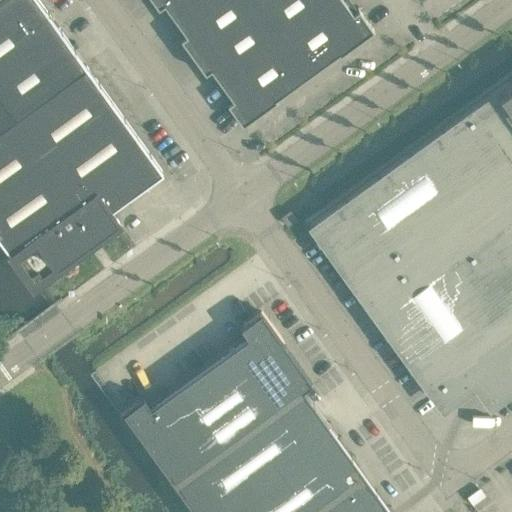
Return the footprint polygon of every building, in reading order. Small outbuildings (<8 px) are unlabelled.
[(0,0),(0,95),(14,115),(85,64),(38,0),(0,0)] [(163,1),(174,17),(197,0),(152,0),(157,6),(163,1)] [(252,0),(197,0),(174,17),(185,32),(179,37),(191,54),(257,6),(252,0)] [(265,0),(257,6),(280,39),(333,0),(265,0)] [(343,0),(333,0),(280,39),(306,74),(337,51),(338,52),(372,28),(357,7),(351,11),(343,0)] [(210,66),(221,82),(280,39),(257,6),(191,54),(204,71),(210,66)] [(274,96),(306,74),(280,39),(221,82),(232,97),(226,102),(241,122),(275,98),(274,96)] [(85,64),(14,115),(0,125),(0,239),(10,253),(34,236),(56,266),(118,221),(109,208),(162,170),(85,64)] [(474,377),(489,398),(511,381),(511,82),(498,93),(500,96),(479,111),(477,108),(315,225),(442,401),(474,377)] [(0,125),(14,115),(0,95),(0,125)] [(280,215),(287,224),(296,218),(289,209),(280,215)] [(142,395),(121,409),(121,410),(144,442),(145,442),(194,511),(390,511),(388,508),(389,508),(337,437),(301,387),(311,380),(283,342),(260,309),(239,324),(246,335),(216,357),(215,356),(149,404),(142,395)]
